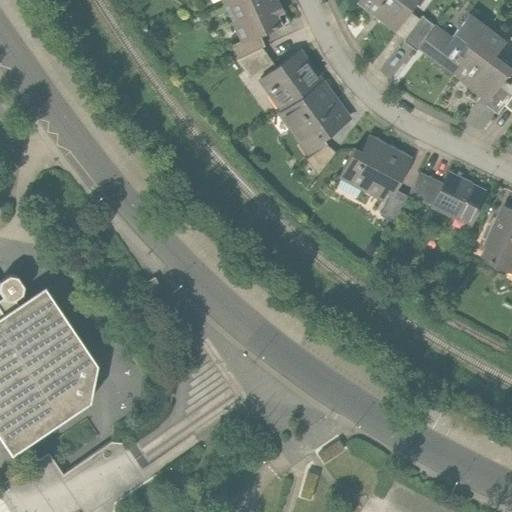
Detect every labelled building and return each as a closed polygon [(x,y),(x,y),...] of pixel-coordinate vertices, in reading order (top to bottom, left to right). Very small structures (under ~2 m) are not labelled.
[(284,14),(278,0),(230,0),(224,3),(242,42),(260,34),(281,24),(278,17),(284,14)] [(419,0),(360,0),(358,3),(395,31),(410,12),(419,0)] [(395,31),(406,39),(420,20),(410,12),(395,31)] [(417,48),(454,76),(489,30),(470,15),(452,39),(434,26),(417,48)] [(423,17),(420,20),(406,39),(417,48),(434,26),(423,17)] [(509,45),(489,30),(454,76),(483,98),(481,101),(488,106),(507,82),(511,75),(511,68),(499,58),(509,45)] [(242,42),(231,47),(237,61),(263,50),(266,48),(260,34),(242,42)] [(276,67),(263,50),(237,61),(254,82),(260,78),(276,67)] [(260,78),(281,109),(321,81),(300,50),(276,67),(260,78)] [(347,118),(321,81),(281,109),(307,146),(321,137),(347,118)] [(500,115),(507,106),(511,99),(511,85),(507,82),(488,106),(500,115)] [(352,150),(338,177),(381,199),(384,193),(389,196),(392,190),(409,157),(367,136),(359,153),(352,150)] [(328,147),(321,137),(307,146),(302,150),(309,160),(328,147)] [(338,154),(328,147),(309,160),(321,176),(338,154)] [(409,196),(432,206),(442,184),(419,173),(409,196)] [(442,184),(432,206),(471,224),(486,191),(447,173),(442,184)] [(392,190),(389,196),(380,215),(395,222),(407,198),(392,190)] [(511,211),(505,208),(483,257),(511,270),(511,211)] [(0,431),(2,435),(18,460),(30,452),(101,402),(104,368),(51,290),(12,312),(0,321),(0,431)] [(0,321),(12,312),(0,295),(0,435),(2,435),(0,431),(0,321)]
